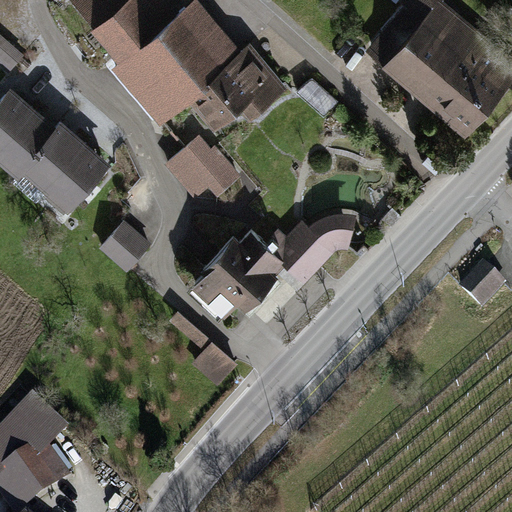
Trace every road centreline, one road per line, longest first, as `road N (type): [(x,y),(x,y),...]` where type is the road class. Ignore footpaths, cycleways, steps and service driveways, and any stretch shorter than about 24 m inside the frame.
road 1 (residential): [(39,0),(70,68),(135,126),(174,208),(153,271),(233,345),(264,355),(287,378)]
road 2 (tertiary): [(287,378),(466,187)]
road 3 (residential): [(247,0),(439,174)]
road 4 (tertiary): [(168,511),(287,378)]
